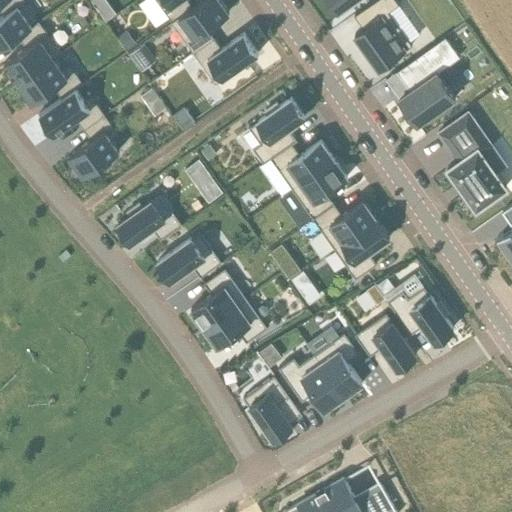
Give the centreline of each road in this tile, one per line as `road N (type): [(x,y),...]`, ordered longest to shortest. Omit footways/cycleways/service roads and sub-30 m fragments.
road 1 (residential): [(0,125),(186,355),(260,474)]
road 2 (residential): [(270,0),(506,335)]
road 3 (residential): [(506,335),(260,474)]
